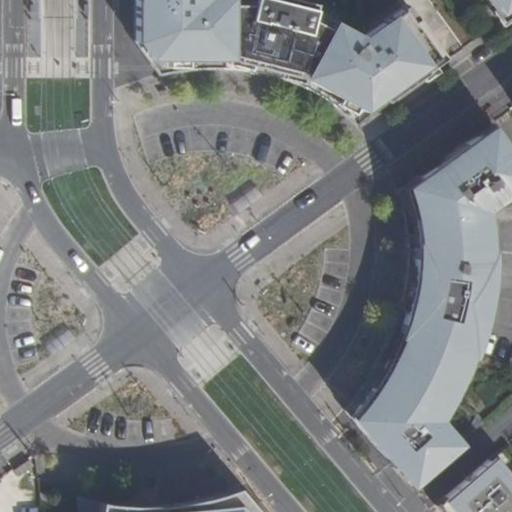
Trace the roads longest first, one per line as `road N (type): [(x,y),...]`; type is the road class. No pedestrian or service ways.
road 1 (residential): [(344,178),(298,140),(226,118),(170,121),(105,142)]
road 2 (residential): [(289,400),(343,331),(361,276),(362,224),(344,178)]
road 3 (residential): [(24,418),(80,450),(125,459),(189,456),(222,437)]
road 4 (tertiary): [(198,286),(344,178)]
road 5 (tertiary): [(511,58),(367,161)]
road 6 (residential): [(198,286),(127,198),(105,142)]
road 7 (residential): [(13,0),(16,158)]
road 8 (residential): [(40,215),(137,331)]
road 9 (unclassified): [(387,511),(289,400)]
road 10 (unclassified): [(289,400),(198,286)]
road 11 (tertiary): [(24,418),(137,331)]
road 12 (residential): [(105,142),(101,0)]
road 13 (unclassified): [(137,331),(222,437)]
